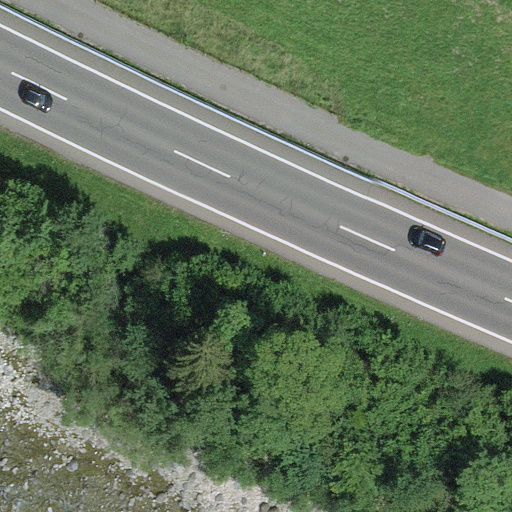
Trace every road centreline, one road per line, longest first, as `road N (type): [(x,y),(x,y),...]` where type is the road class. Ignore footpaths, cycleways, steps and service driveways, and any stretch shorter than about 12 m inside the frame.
road 1 (trunk): [(511,295),(0,65)]
road 2 (unclassified): [(511,220),(51,0)]
